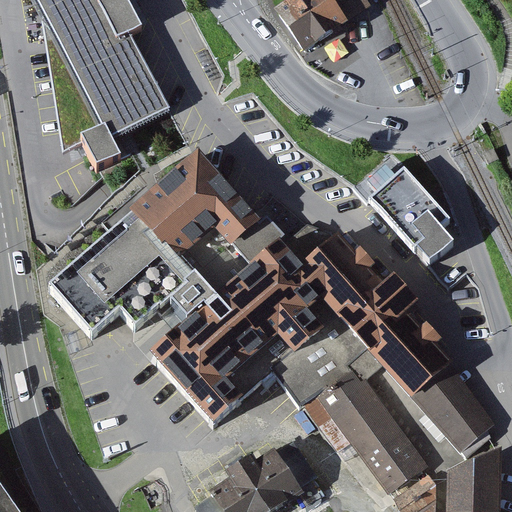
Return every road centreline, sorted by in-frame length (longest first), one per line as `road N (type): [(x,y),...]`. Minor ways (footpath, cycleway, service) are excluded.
road 1 (primary): [(0,198),(38,419),(80,511)]
road 2 (residential): [(232,0),(322,103),(368,123),(427,129),(448,122),(468,93)]
